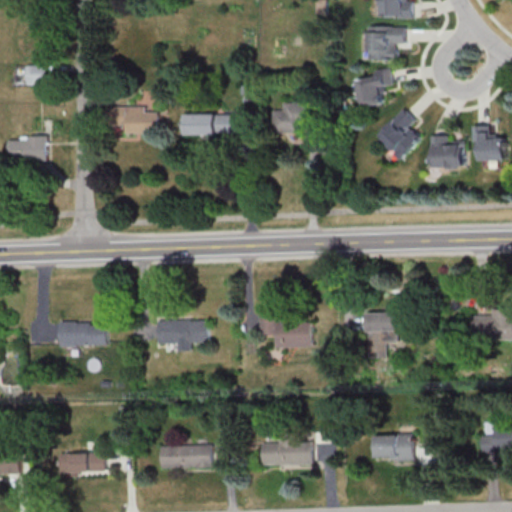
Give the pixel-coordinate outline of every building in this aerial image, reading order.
[(383,0),(384,18),(412,18),(412,0),(383,0)] [(398,45),(407,45),(407,28),(370,28),(370,60),(398,60),(398,45)] [(50,66),(30,66),(30,86),(50,86),(50,66)] [(387,105),(385,89),(395,87),(393,70),(376,72),(376,77),(359,79),(363,108),(387,105)] [(274,111),(274,134),(307,134),(307,125),(320,125),(320,104),(285,104),(285,112),(274,111)] [(111,110),(111,128),(127,128),(127,136),(156,136),(156,110),(111,110)] [(411,129),(417,122),(406,111),(379,137),(402,160),(422,140),(411,129)] [(238,116),(186,116),(186,137),(238,137),(238,116)] [(492,140),(492,128),(478,128),(478,162),(508,162),(508,140),(492,140)] [(466,168),(466,145),(452,145),(452,137),(435,137),(435,169),(466,168)] [(12,139),(12,162),(50,162),(50,139),(12,139)] [(511,340),(511,309),(494,310),(494,316),(474,316),(474,340),(511,340)] [(369,314),(370,359),(388,358),(388,333),(417,332),(417,312),(369,314)] [(159,343),(209,343),(209,320),(159,320),(159,343)] [(314,348),(314,320),(262,320),(262,337),(278,337),(278,348),(314,348)] [(62,346),(108,346),(109,323),(63,322),(62,346)] [(483,456),(511,455),(511,428),(483,428),(483,456)] [(282,445),(263,445),(263,466),(314,466),(314,443),(297,443),(297,434),(282,434),(282,445)] [(414,461),(414,436),(376,436),(376,461),(414,461)] [(162,446),(162,469),(213,469),(213,446),(162,446)] [(0,452),(0,474),(22,475),(22,452),(0,452)] [(106,473),(106,453),(61,453),(61,473),(106,473)]
